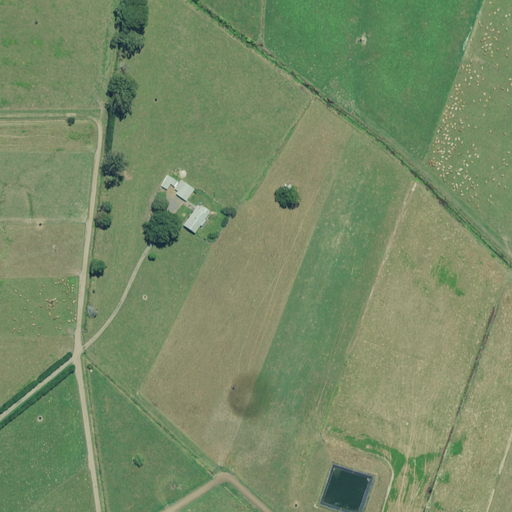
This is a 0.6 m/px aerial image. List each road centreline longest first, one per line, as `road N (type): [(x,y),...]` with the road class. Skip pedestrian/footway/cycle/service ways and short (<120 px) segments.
road 1 (track): [(0,115),(77,113),(104,129),(80,352),(100,511)]
road 2 (track): [(169,511),(225,475),(265,511)]
